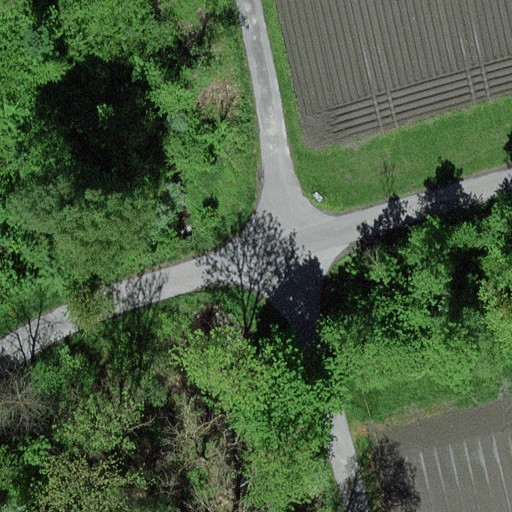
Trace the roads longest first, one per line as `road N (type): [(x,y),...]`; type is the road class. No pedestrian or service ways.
road 1 (unclassified): [(0,364),(41,333),(260,256),(511,183)]
road 2 (track): [(351,511),(290,247)]
road 3 (track): [(246,0),(290,247)]
